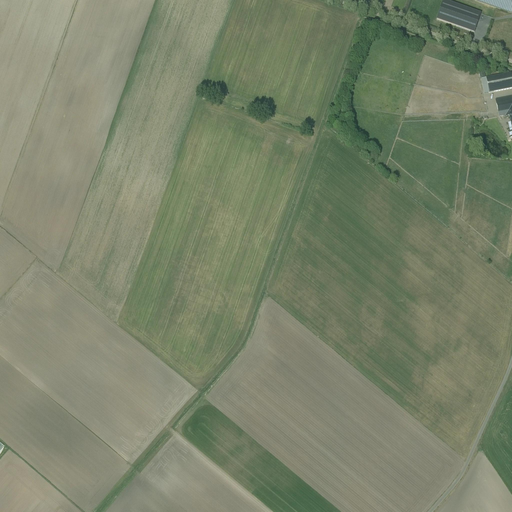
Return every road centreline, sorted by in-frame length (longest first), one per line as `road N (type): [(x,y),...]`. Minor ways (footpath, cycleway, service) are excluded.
road 1 (unclassified): [(511,61),(336,0)]
road 2 (unclassified): [(430,511),(464,469),(511,359)]
